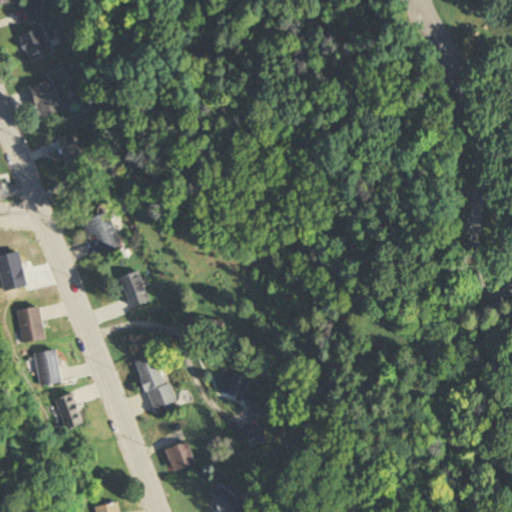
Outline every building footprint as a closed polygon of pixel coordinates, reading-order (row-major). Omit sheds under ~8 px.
[(27,12),(34,18),(40,10),(33,5),(27,12)] [(21,36),(28,59),(48,53),(42,30),(21,36)] [(58,140),(66,165),(86,159),(77,133),(58,140)] [(102,200),(92,171),(73,177),(83,206),(102,200)] [(97,237),(102,254),(121,249),(110,214),(84,222),(89,239),(97,237)] [(152,303),(140,272),(121,280),(133,310),(152,303)] [(49,341),(42,308),(19,313),(26,346),(49,341)] [(41,388),(64,386),(61,353),(38,355),(41,388)] [(136,363),(154,411),(176,403),(158,355),(136,363)] [(220,396),(246,404),(253,380),(227,373),(220,396)] [(88,425),(76,394),(57,402),(69,433),(88,425)] [(266,445),(265,431),(251,433),(252,446),(266,445)] [(175,473),(199,466),(192,443),(168,450),(175,473)] [(246,511),(233,484),(213,493),(222,511),(221,511),(220,511),(246,511)]
